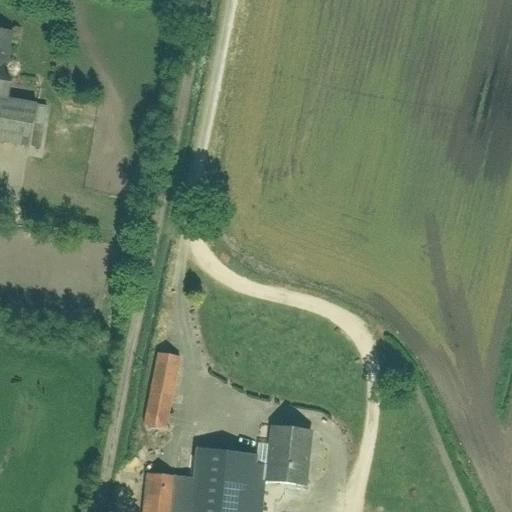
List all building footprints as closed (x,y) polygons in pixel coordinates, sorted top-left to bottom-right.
[(0,33),(0,103),(9,105),(14,71),(6,70),(11,35),(0,33)] [(9,105),(0,103),(0,142),(45,150),(51,112),(9,105)] [(145,401),(168,405),(177,355),(154,351),(145,401)] [(263,449),(261,478),(306,482),(310,421),(266,417),(263,449)] [(258,511),(261,478),(263,449),(194,444),(192,473),(189,511),(258,511)] [(139,511),(189,511),(192,473),(142,470),(139,511)]
